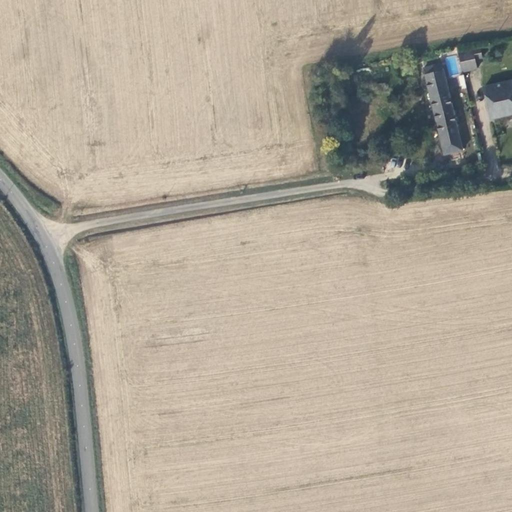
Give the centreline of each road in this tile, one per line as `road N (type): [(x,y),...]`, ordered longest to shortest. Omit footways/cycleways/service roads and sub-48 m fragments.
road 1 (unclassified): [(42,235),(460,168)]
road 2 (tertiary): [(42,235),(75,344),(93,511)]
